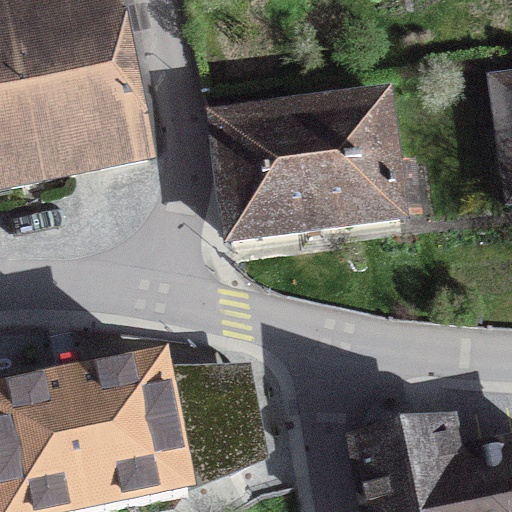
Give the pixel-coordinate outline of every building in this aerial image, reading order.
[(0,190),(146,161),(113,0),(63,0),(0,13),(0,190)] [(511,82),(493,85),(511,205),(511,82)] [(383,103),(215,125),(231,242),(398,220),(383,103)] [(0,404),(0,511),(108,511),(187,496),(163,371),(0,404)] [(511,511),(511,455),(455,468),(448,436),(357,453),(368,511),(511,511)]
